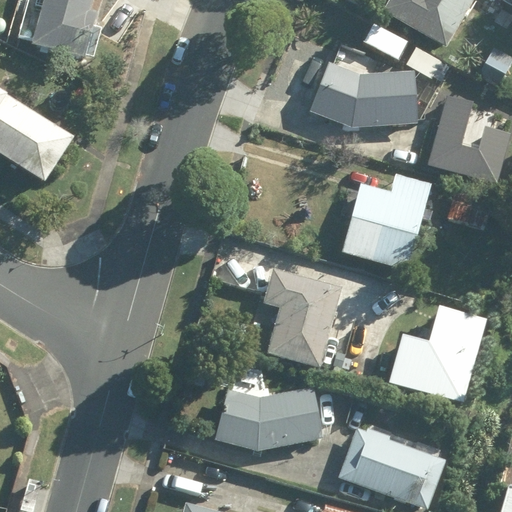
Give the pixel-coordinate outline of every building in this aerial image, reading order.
[(30,0),(20,43),(35,47),(92,62),(103,19),(94,17),(97,2),(107,5),(108,0),(30,0)] [(479,0),(391,0),(391,2),(391,4),(391,6),(391,8),(392,10),(393,12),(393,14),(394,16),(396,17),(397,19),(398,20),(400,22),(402,23),(404,24),(452,50),(479,0)] [(511,0),(497,0),(511,8),(511,0)] [(511,71),(511,59),(492,51),(479,82),(503,92),(511,71)] [(421,77),(327,74),(325,130),(419,133),(421,77)] [(79,144),(0,92),(0,156),(50,189),(79,144)] [(511,187),(511,114),(443,103),(426,170),(511,189),(511,187)] [(435,186),(366,167),(343,256),(412,274),(435,186)] [(497,199),(459,187),(448,222),(486,234),(497,199)] [(344,294),(273,272),(263,307),(280,312),(266,356),(320,373),(344,294)] [(403,339),(389,389),(466,410),(489,323),(442,310),(432,347),(403,339)] [(230,393),(217,443),(261,454),(324,441),(313,389),(260,400),(230,393)] [(428,511),(447,464),(357,430),(338,481),(421,511),(428,511)]
